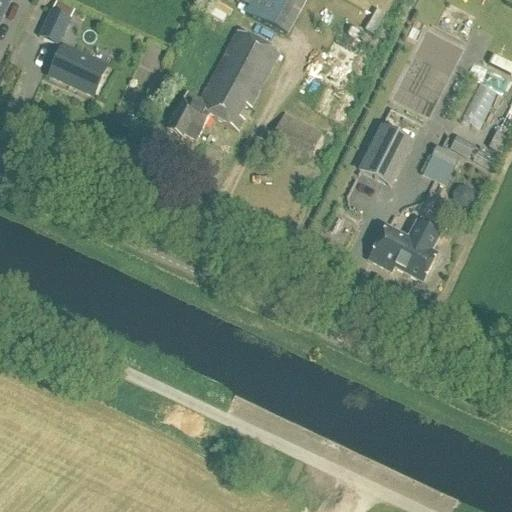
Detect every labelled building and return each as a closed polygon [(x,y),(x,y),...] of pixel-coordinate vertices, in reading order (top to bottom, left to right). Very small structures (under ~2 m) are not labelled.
[(0,0),(0,23),(11,0),(0,0)] [(226,0),(249,12),(254,0),(226,0)] [(287,39),(307,0),(254,0),(249,12),(245,17),(287,39)] [(57,50),(69,23),(51,15),(39,42),(57,50)] [(251,112),(279,59),(235,36),(199,105),(186,98),(166,135),(181,143),(182,142),(194,149),(209,122),(237,137),(244,123),(239,120),(245,109),(251,112)] [(91,99),(104,70),(58,51),(46,80),(91,99)] [(331,51),(312,92),(325,98),(317,117),(340,127),(350,104),(347,103),(364,65),(331,51)] [(126,119),(121,129),(129,134),(135,124),(126,119)] [(304,167),(320,137),(286,119),(270,150),(304,167)] [(392,193),(414,147),(381,131),(359,177),(392,193)] [(496,157),(505,141),(496,137),(488,152),(496,157)] [(457,142),(450,154),(467,163),(473,151),(457,142)] [(430,191),(443,197),(450,183),(438,177),(430,191)] [(458,192),(453,197),(453,205),(459,210),(466,210),(472,205),(472,197),(466,191),(458,192)] [(392,274),(420,288),(435,260),(429,257),(437,243),(413,231),(406,245),(384,234),(367,267),(389,279),(392,274)]
